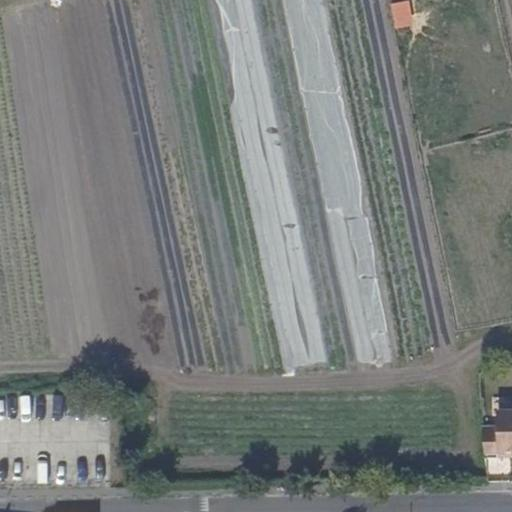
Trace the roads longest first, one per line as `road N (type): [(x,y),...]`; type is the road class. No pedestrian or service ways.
road 1 (residential): [(6,511),(384,506)]
road 2 (residential): [(384,506),(511,505)]
